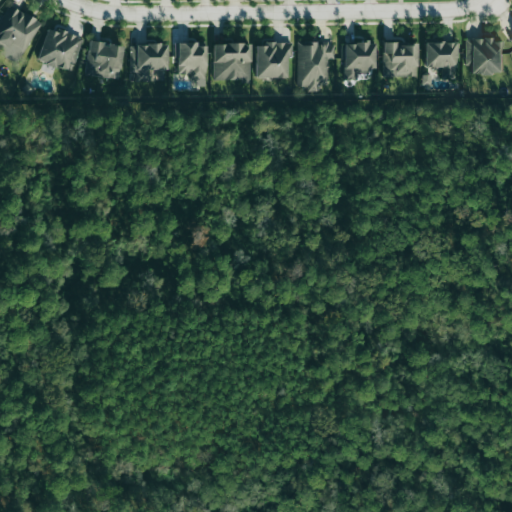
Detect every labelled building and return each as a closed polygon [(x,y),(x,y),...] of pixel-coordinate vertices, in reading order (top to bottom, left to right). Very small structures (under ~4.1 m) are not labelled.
[(0,52),(17,62),(40,23),(9,4),(0,18),(0,52)] [(72,72),(82,38),(46,27),(36,61),(72,72)] [(501,74),(501,39),(464,39),(465,63),(471,63),(471,74),(501,74)] [(122,46),(89,41),(84,74),(118,79),(122,46)] [(297,85),(308,85),(308,91),(318,91),(318,85),(328,85),(327,59),(333,59),(333,41),(296,42),(297,85)] [(441,78),(455,78),(456,42),(424,41),(424,67),(441,67),(441,78)] [(205,85),(205,46),(196,45),(196,42),(177,42),(176,75),(194,75),(194,85),(205,85)] [(255,45),(254,77),(286,78),(286,56),(291,56),(291,42),(263,42),(263,45),(255,45)] [(374,42),(342,42),(343,79),(356,79),(356,72),(374,71),(374,42)] [(381,75),(416,76),(416,43),(382,42),(381,75)] [(213,43),(212,81),(249,81),(249,43),(213,43)] [(148,69),(165,70),(166,45),(130,44),(129,80),(148,81),(148,69)]
